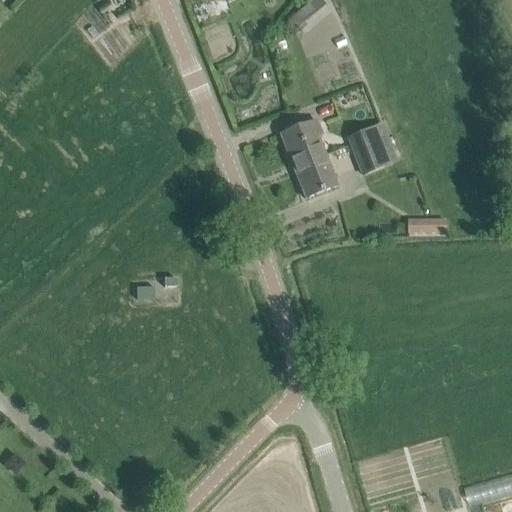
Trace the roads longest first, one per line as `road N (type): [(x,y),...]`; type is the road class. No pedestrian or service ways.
road 1 (unclassified): [(291,401),(295,355),(162,0)]
road 2 (unclassified): [(182,511),(291,401)]
road 3 (unclassified): [(340,511),(312,423),(291,401)]
